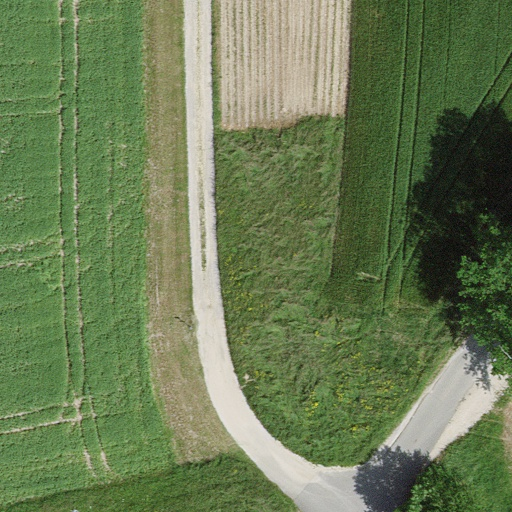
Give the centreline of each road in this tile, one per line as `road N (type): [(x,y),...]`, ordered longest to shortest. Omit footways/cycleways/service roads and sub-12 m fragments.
road 1 (track): [(340,511),(241,428),(220,380),(210,309),(199,0)]
road 2 (unclassified): [(383,511),(410,454),(511,316)]
